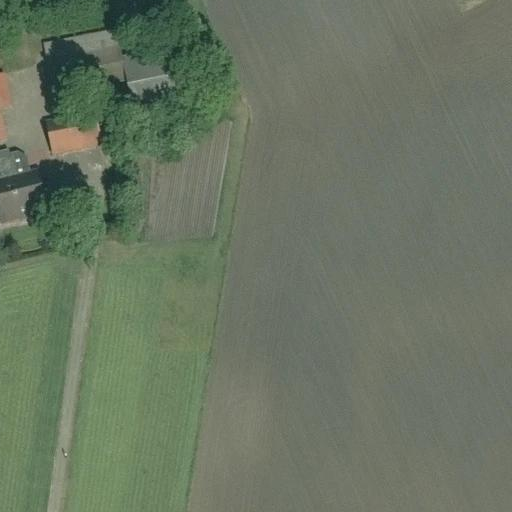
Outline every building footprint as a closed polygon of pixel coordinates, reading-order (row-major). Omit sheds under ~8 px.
[(49,46),(52,75),(120,68),(117,39),(49,46)] [(131,63),(138,114),(189,107),(182,56),(131,63)] [(12,83),(0,84),(0,113),(15,112),(12,83)] [(0,119),(0,148),(12,147),(8,118),(0,119)] [(54,136),(58,163),(105,156),(102,129),(54,136)] [(0,199),(0,208),(4,228),(51,219),(46,191),(0,199)]
